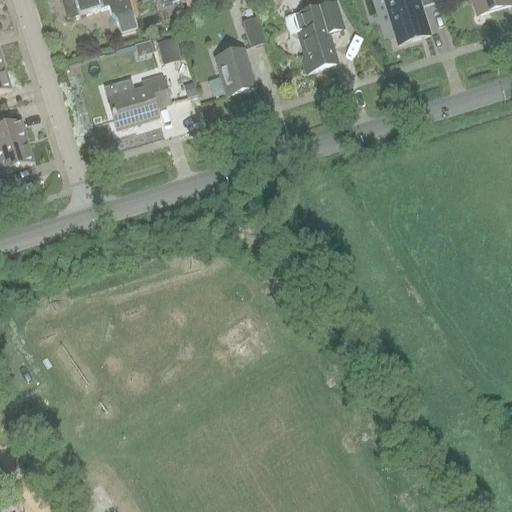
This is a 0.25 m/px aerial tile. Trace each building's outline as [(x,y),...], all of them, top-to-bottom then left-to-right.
[(118,25),(134,20),(128,0),(59,0),(67,23),(108,10),(110,17),(118,25)] [(216,0),(182,0),(185,11),(201,7),(217,2),(216,0)] [(422,9),(435,5),(432,0),(381,0),(397,48),(430,38),(422,9)] [(473,0),(480,19),(510,10),(506,0),(473,0)] [(343,32),(334,5),(323,9),(298,16),(298,17),(295,18),(300,35),(298,36),(299,37),(305,59),(302,60),(307,76),(337,67),(327,37),(343,32)] [(250,51),(265,46),(257,20),(242,24),(250,51)] [(163,68),(180,64),(174,42),(157,47),(163,68)] [(228,100),(255,92),(243,53),(216,61),(228,100)] [(4,71),(0,72),(0,96),(11,93),(4,71)] [(155,111),(170,107),(162,80),(143,85),(145,92),(107,103),(116,133),(140,125),(141,127),(158,121),(155,111)] [(193,85),(184,88),(187,100),(196,97),(193,85)] [(0,153),(27,145),(20,123),(0,129),(0,153)] [(0,153),(0,189),(10,186),(6,175),(33,166),(27,145),(0,153)]
